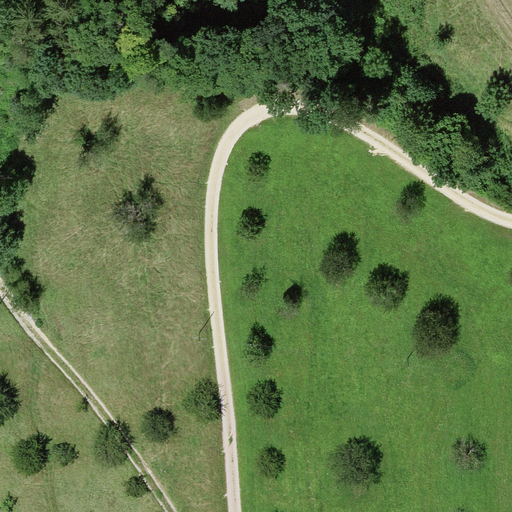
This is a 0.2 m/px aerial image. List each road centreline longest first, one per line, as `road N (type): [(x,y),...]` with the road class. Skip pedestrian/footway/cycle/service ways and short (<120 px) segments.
road 1 (track): [(511,222),(465,203),(385,147),(304,107),(262,110),(239,122),(214,192),(237,511)]
road 2 (track): [(0,286),(91,394),(173,511)]
road 3 (track): [(44,341),(35,378),(58,511)]
